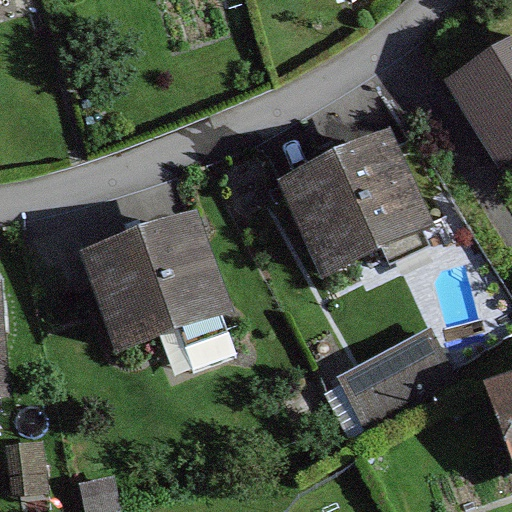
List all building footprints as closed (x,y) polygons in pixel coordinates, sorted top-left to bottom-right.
[(511,55),(455,92),(502,165),(511,158),(511,55)] [(388,149),(288,195),(325,276),(426,230),(388,149)] [(196,231),(90,267),(119,350),(225,314),(196,231)] [(428,343),(341,390),(364,432),(451,385),(428,343)] [(20,449),(29,502),(54,499),(45,445),(20,449)]
